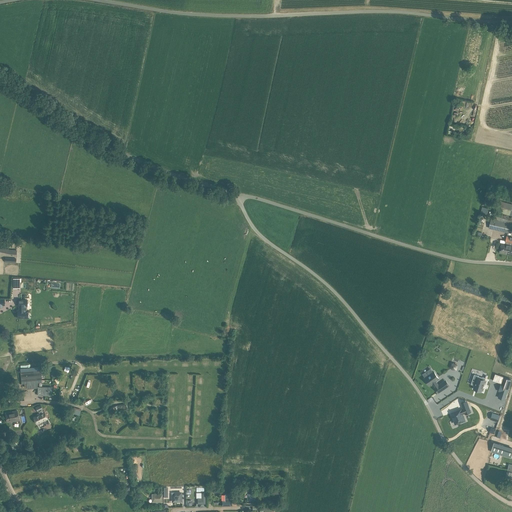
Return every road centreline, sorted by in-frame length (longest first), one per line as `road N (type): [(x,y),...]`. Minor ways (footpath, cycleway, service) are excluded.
road 1 (unclassified): [(511,504),(458,461),(403,372),(318,277),(255,230),(232,193)]
road 2 (unclassified): [(96,0),(215,16),(393,11),(511,22)]
road 3 (unclassified): [(511,264),(465,262),(232,193)]
road 4 (unclassified): [(232,193),(124,154),(0,72)]
road 5 (track): [(200,436),(210,371),(182,371),(178,438)]
